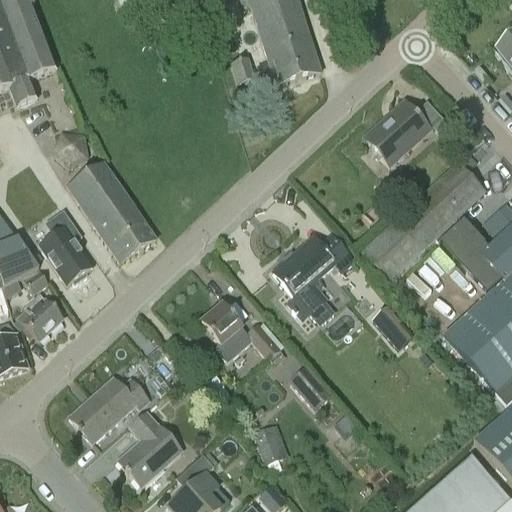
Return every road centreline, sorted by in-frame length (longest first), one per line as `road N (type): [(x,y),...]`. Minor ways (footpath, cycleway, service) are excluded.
road 1 (tertiary): [(8,420),(414,45)]
road 2 (unclassified): [(511,151),(414,45)]
road 3 (unclassified): [(87,511),(8,420)]
